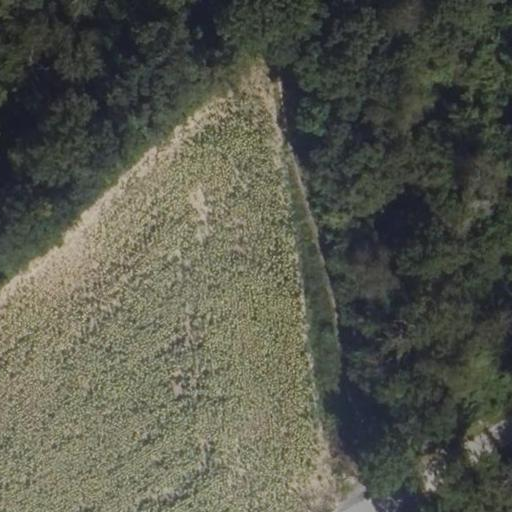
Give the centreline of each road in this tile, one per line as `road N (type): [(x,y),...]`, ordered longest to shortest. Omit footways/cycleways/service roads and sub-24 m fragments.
road 1 (track): [(375,511),(264,0)]
road 2 (unclassified): [(356,511),(511,429)]
